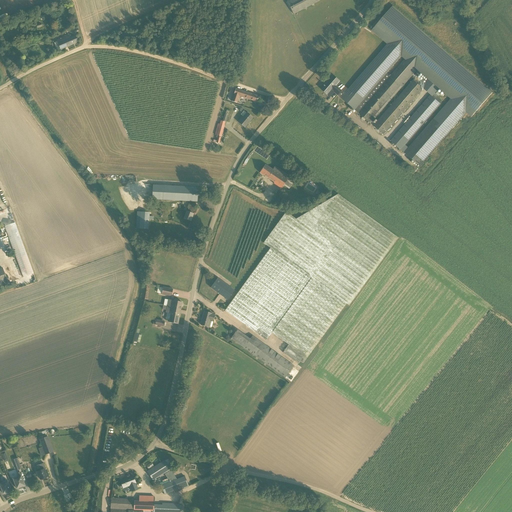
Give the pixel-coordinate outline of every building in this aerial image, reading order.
[(291,0),(288,2),(294,14),(321,0),(291,0)] [(417,70),(450,100),(466,113),(471,118),(492,93),(393,7),(372,31),(340,68),(352,78),(384,42),(387,44),(348,89),(345,87),(342,91),(341,90),(345,86),(340,81),(334,76),(330,80),(324,86),(325,86),(322,90),(328,95),(332,90),(371,123),(417,70)] [(70,38),(68,34),(64,36),(65,37),(56,41),(58,44),(55,45),(57,50),(60,48),(60,50),(79,42),(76,36),(70,38)] [(384,135),(424,89),(413,80),(373,126),(384,135)] [(259,96),(235,89),(231,100),(237,102),(239,96),(257,102),(259,96)] [(441,104),(440,104),(431,96),(430,95),(390,141),(401,150),(441,104)] [(466,113),(450,100),(404,153),(420,167),(466,113)] [(247,113),(247,114),(244,117),(239,123),(244,128),(253,118),(247,113)] [(219,144),(221,137),(219,137),(220,136),(222,137),(225,126),(224,125),(225,122),(220,121),(219,124),(218,124),(215,135),(218,136),(218,138),(217,141),(214,140),(213,142),(219,144)] [(273,170),(265,165),(260,173),(274,183),(274,184),(281,189),(289,178),(274,168),(273,170)] [(0,180),(0,210),(10,207),(0,180)] [(197,202),(197,188),(145,185),(144,199),(197,202)] [(263,243),(270,248),(225,310),(266,340),(272,333),(289,345),(283,353),(298,364),(300,361),(303,363),(347,304),(349,305),(398,238),(338,194),(296,219),(286,212),(263,243)] [(192,214),(194,207),(189,206),(187,211),(186,211),(183,218),(191,221),(193,214),(192,214)] [(148,229),(149,213),(140,212),(139,229),(148,229)] [(15,223),(4,227),(23,277),(34,273),(15,223)] [(227,300),(234,290),(218,278),(211,288),(227,300)] [(172,296),(173,289),(163,288),(162,294),(172,296)] [(168,300),(167,306),(172,307),(172,308),(181,309),(182,302),(168,300)] [(165,320),(169,320),(169,322),(178,324),(181,309),(172,308),(172,307),(167,306),(166,309),(166,311),(166,313),(165,320)] [(211,328),(213,322),(212,322),(214,314),(204,312),(200,325),(208,327),(211,328)] [(250,339),(237,330),(231,339),(285,378),(294,366),(252,336),(250,339)] [(139,346),(142,336),(139,335),(140,334),(139,334),(136,333),(134,343),(133,344),(139,346)] [(210,353),(187,429),(225,441),(248,365),(210,353)] [(54,452),(48,436),(39,439),(42,447),(45,455),(54,452)] [(18,470),(22,469),(17,458),(14,459),(18,470)] [(182,488),(188,485),(185,476),(177,480),(165,460),(147,472),(150,476),(153,481),(164,473),(170,482),(161,486),(164,494),(174,491),(174,493),(182,490),(182,488)] [(40,480),(47,477),(44,469),(46,468),(44,463),(35,466),(37,472),(36,472),(37,476),(39,475),(40,480)] [(19,489),(23,487),(23,486),(25,486),(20,472),(17,473),(18,477),(13,479),(17,489),(19,488),(19,489)] [(138,488),(133,476),(120,481),(121,484),(120,485),(120,486),(120,487),(121,488),(122,487),(123,488),(129,486),(131,491),(138,488)] [(2,483),(1,479),(0,479),(0,485),(3,494),(5,493),(5,494),(10,492),(10,491),(11,491),(8,481),(2,483)] [(154,496),(139,496),(139,501),(134,501),(134,500),(111,499),(110,511),(181,511),(182,504),(162,503),(162,505),(153,505),(154,496)]
